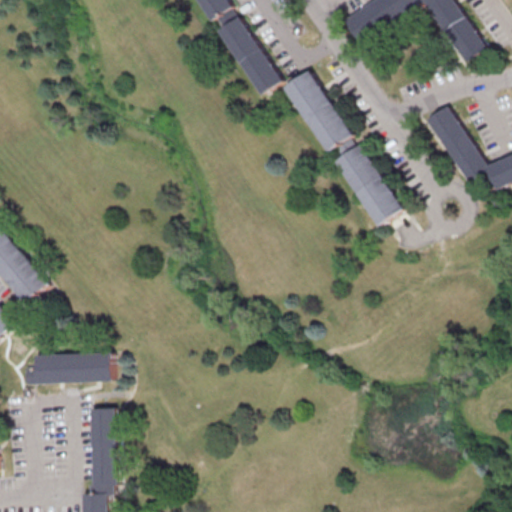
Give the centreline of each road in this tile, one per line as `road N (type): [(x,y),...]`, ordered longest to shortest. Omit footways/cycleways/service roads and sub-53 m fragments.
road 1 (residential): [(456,212),(309,0)]
road 2 (residential): [(394,125),(433,101),(511,80)]
